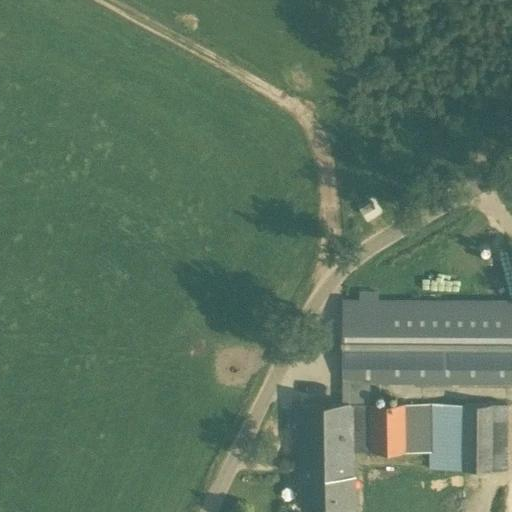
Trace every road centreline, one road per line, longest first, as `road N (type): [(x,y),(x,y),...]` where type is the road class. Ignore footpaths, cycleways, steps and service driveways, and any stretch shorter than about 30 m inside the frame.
road 1 (tertiary): [(205,511),(330,274),(511,165)]
road 2 (track): [(330,274),(327,169),(315,127),(293,103),(99,0)]
